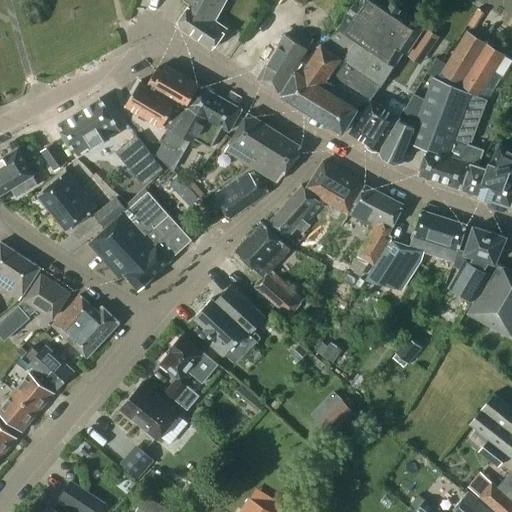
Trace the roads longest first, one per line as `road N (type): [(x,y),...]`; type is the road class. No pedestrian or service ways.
road 1 (tertiary): [(511,220),(389,177),(180,49),(155,45),(0,122)]
road 2 (residential): [(0,500),(151,322)]
road 3 (residential): [(151,322),(300,170)]
road 4 (residential): [(151,322),(0,215)]
